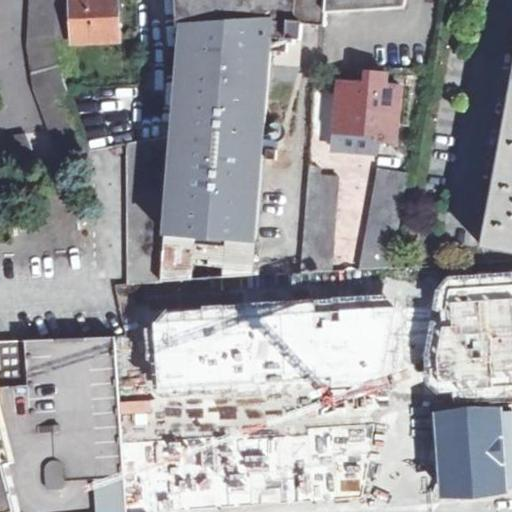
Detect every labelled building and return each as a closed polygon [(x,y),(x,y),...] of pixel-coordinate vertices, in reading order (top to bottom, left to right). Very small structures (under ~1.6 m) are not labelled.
[(31,0),(31,9),(29,45),(35,86),(59,157),(91,151),(85,131),(66,82),(59,42),(59,30),(60,0),(31,0)] [(118,0),(60,0),(59,30),(59,42),(120,39),(118,0)] [(326,27),(327,11),(328,0),(177,0),(179,28),(184,28),(175,135),(164,281),(254,275),(271,65),(300,67),(303,25),(326,27)] [(328,0),(327,11),(403,6),(404,0),(328,0)] [(339,148),(379,151),(379,140),(400,142),(404,86),(343,81),(339,148)] [(511,91),(483,246),(511,250),(511,91)] [(0,168),(41,161),(38,154),(33,155),(26,134),(0,139),(0,168)] [(164,281),(175,135),(128,144),(128,284),(163,282),(164,281)] [(311,162),(303,272),(335,270),(342,175),(323,174),(324,167),(311,162)] [(393,266),(411,173),(379,168),(362,268),(393,266)] [(511,400),(511,273),(449,276),(437,288),(424,383),(454,403),(511,400)] [(399,300),(163,311),(151,323),(154,391),(381,381),(399,300)] [(57,458),(56,433),(18,434),(5,388),(0,368),(0,511),(127,511),(127,508),(125,478),(69,481),(67,464),(57,458)] [(511,406),(434,413),(440,492),(511,486),(511,406)] [(306,434),(156,441),(159,508),(362,498),(377,421),(306,425),(306,434)]
